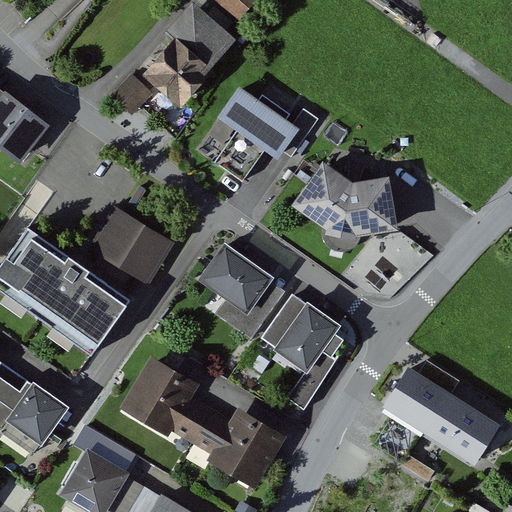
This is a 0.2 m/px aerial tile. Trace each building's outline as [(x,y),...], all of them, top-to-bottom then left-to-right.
[(268,4),(263,0),(222,0),(249,24),(268,4)] [(172,34),(180,41),(151,72),(188,106),(221,70),(220,69),(244,42),(201,3),(172,34)] [(157,93),(137,74),(117,96),(137,115),(157,93)] [(0,145),(26,168),(56,131),(4,88),(0,92),(0,145)] [(285,161),(305,131),(250,93),(209,153),(253,183),(273,153),(281,158),(285,161)] [(362,185),(331,165),(301,207),(354,243),(407,233),(400,194),(398,179),(362,185)] [(177,242),(122,206),(94,248),(149,284),(177,242)] [(37,226),(0,280),(0,287),(101,356),(141,297),(37,226)] [(291,291),(276,281),(279,275),(232,245),(209,281),(235,298),(224,314),(261,338),(291,291)] [(351,356),(336,346),(350,324),(316,302),(284,352),(309,368),(290,397),(314,413),(351,356)] [(0,397),(5,401),(24,374),(5,361),(6,359),(0,355),(0,397)] [(197,440),(219,407),(198,393),(203,386),(162,358),(127,410),(168,437),(176,425),(197,440)] [(423,457),(437,434),(461,449),(487,406),(420,366),(380,431),(415,452),(423,457)] [(79,409),(43,384),(41,386),(24,374),(5,401),(22,413),(16,421),(53,447),(79,409)] [(219,407),(197,440),(222,456),(217,465),(258,492),(293,440),(247,410),(240,421),(219,407)] [(371,425),(362,440),(406,467),(415,452),(380,431),(371,425)] [(406,467),(362,440),(325,500),(345,511),(391,511),(415,472),(406,467)] [(151,484),(94,451),(70,492),(103,511),(134,511),(150,485),(151,484)] [(162,511),(171,497),(150,485),(134,511),(162,511)] [(199,511),(172,496),(171,497),(162,511),(199,511)]
